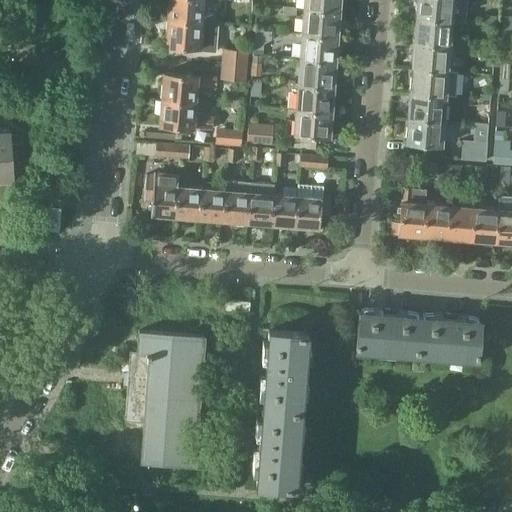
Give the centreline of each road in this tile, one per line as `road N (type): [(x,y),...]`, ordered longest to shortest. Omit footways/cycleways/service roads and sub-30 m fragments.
road 1 (residential): [(357,279),(379,0)]
road 2 (residential): [(105,263),(123,0)]
road 3 (residential): [(357,279),(105,263)]
road 4 (residential): [(0,465),(105,263)]
road 5 (residential): [(511,293),(357,279)]
